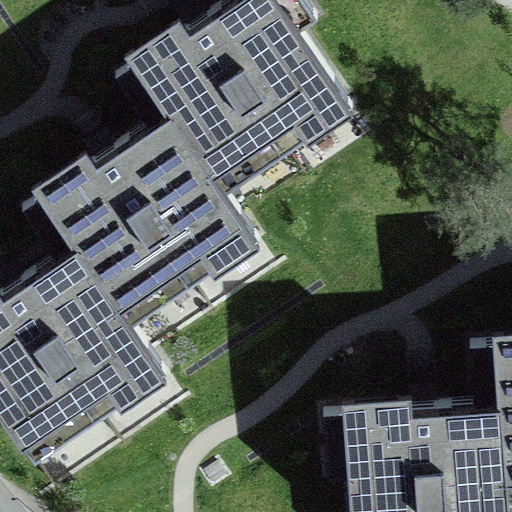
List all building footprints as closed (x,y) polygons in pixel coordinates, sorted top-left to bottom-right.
[(170,103),(226,186),(352,101),(299,23),(316,12),(308,0),(219,0),(198,14),(115,71),(147,118),(170,103)] [(22,203),(54,251),(78,235),(133,317),(258,233),(226,186),(170,103),(147,118),(103,148),(22,203)] [(78,235),(54,251),(10,281),(0,287),(0,403),(35,454),(166,365),(133,317),(78,235)] [(500,396),(506,492),(511,491),(511,336),(472,339),(476,397),(500,396)] [(507,511),(506,492),(500,396),(476,397),(421,401),(326,407),(330,468),(350,467),(352,511),(507,511)]
